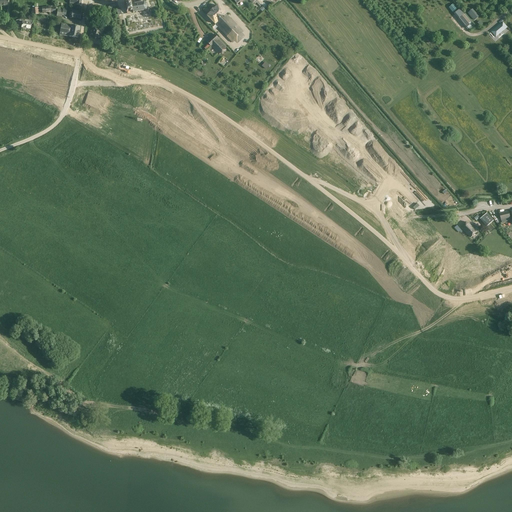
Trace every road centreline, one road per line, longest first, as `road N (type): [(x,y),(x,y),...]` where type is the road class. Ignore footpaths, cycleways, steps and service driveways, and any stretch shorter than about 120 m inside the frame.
road 1 (unclassified): [(511,287),(455,299),(434,292),(344,206),(199,101),(152,77)]
road 2 (track): [(359,366),(463,298)]
